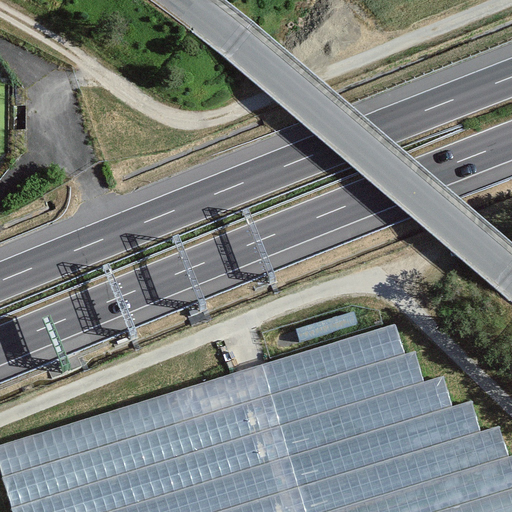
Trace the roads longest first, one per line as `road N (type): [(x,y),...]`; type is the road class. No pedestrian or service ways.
road 1 (track): [(511,407),(399,298),(349,285),(0,420)]
road 2 (track): [(0,9),(150,108),(185,120),(235,111),(508,0)]
road 3 (motorway): [(0,346),(511,141)]
road 4 (motorway): [(511,77),(0,281)]
road 5 (tertiary): [(511,276),(182,0)]
